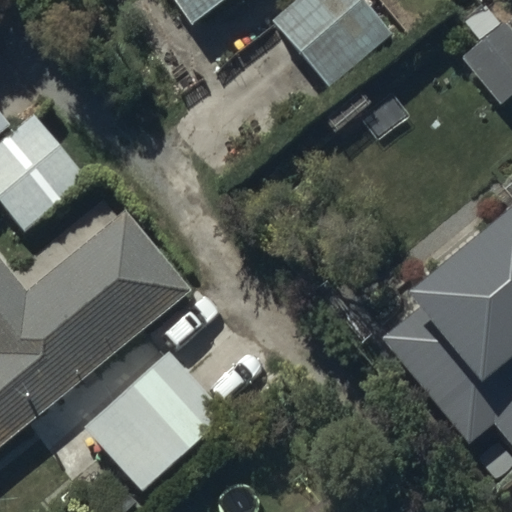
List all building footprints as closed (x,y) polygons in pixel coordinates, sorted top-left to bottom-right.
[(172,0),(187,21),(218,0),(172,0)] [(388,36),(357,0),(292,0),(269,19),(328,87),(388,36)] [(511,92),(511,41),(471,73),(495,105),(511,92)] [(85,181),(30,114),(0,138),(0,205),(22,232),(85,181)] [(511,204),(510,202),(401,292),(414,308),(376,340),(465,447),(491,425),(511,450),(511,204)] [(0,444),(186,291),(122,213),(24,293),(0,263),(0,444)] [(118,511),(223,419),(165,356),(82,430),(114,465),(78,496),(92,511),(118,511)] [(344,511),(330,493),(305,511),(344,511)]
